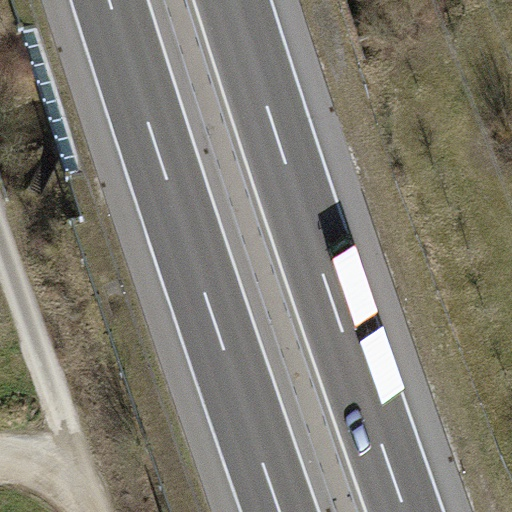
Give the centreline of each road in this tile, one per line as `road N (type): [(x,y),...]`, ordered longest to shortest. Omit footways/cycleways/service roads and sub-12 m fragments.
road 1 (motorway): [(407,511),(234,0)]
road 2 (motorway): [(109,0),(281,511)]
road 3 (track): [(96,511),(0,244)]
